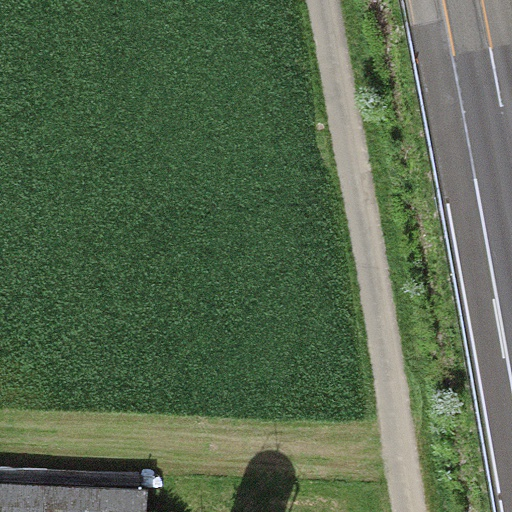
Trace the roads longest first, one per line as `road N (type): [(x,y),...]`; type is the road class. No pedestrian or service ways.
road 1 (track): [(329,0),(411,511)]
road 2 (motorway): [(471,0),(511,217)]
